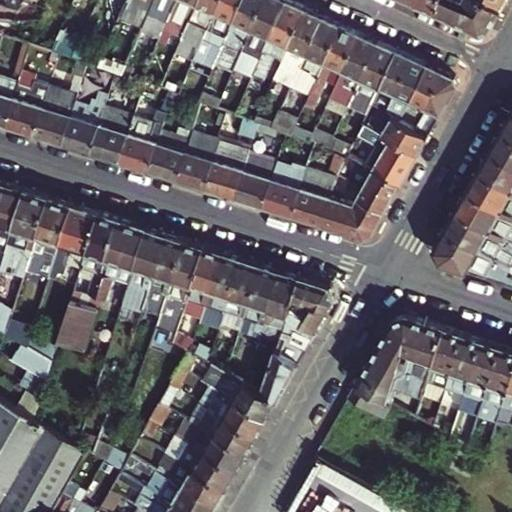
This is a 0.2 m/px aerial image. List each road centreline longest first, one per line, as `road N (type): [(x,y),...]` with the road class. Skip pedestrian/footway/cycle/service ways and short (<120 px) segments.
road 1 (residential): [(382,272),(0,153)]
road 2 (residential): [(382,272),(249,511)]
road 3 (residential): [(501,63),(382,272)]
road 4 (residential): [(352,0),(501,63)]
road 5 (residential): [(382,272),(511,315)]
